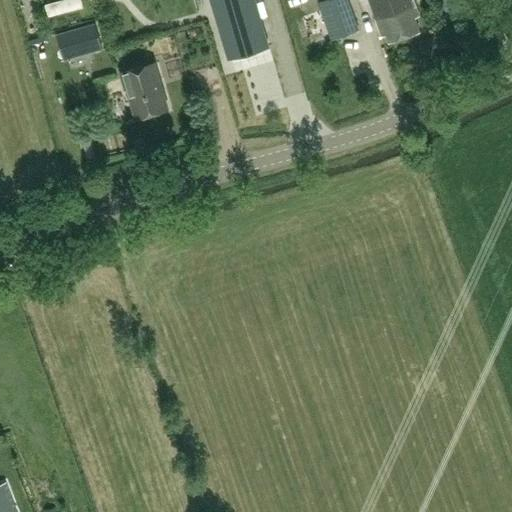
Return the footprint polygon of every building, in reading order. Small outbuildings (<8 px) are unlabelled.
[(48,13),(83,4),(82,0),(52,0),(45,2),(48,13)] [(253,0),(213,0),(231,57),(267,47),(253,0)] [(347,0),(323,0),(318,2),(332,40),(359,31),(347,0)] [(415,0),(368,0),(382,37),(386,35),(389,42),(419,31),(414,17),(420,15),(415,0)] [(81,28),(58,35),(62,50),(85,43),(88,53),(102,48),(95,24),(81,28)] [(154,64),(122,73),(126,88),(128,87),(136,118),(167,109),(154,64)] [(158,126),(130,131),(133,149),(161,144),(158,126)] [(15,511),(6,483),(0,485),(0,511),(15,511)]
